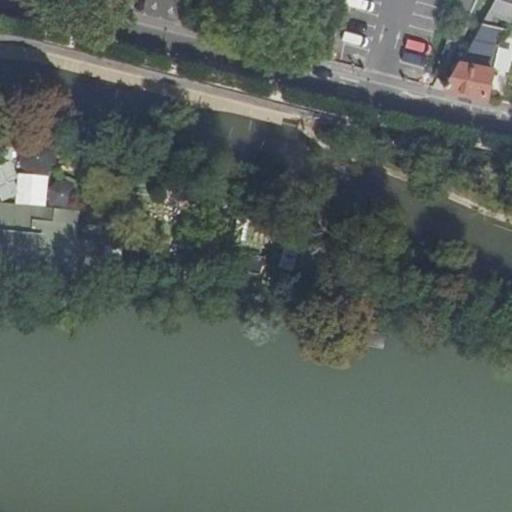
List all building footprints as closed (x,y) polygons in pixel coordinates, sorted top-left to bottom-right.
[(191,0),(187,27),(203,32),(207,0),(191,0)] [(477,0),(462,0),(456,22),(470,26),(480,1),(477,0)] [(445,89),(491,98),(495,77),(474,73),(477,59),(465,55),(445,89)] [(46,147),(33,147),(22,157),(22,169),(30,179),(45,180),(54,171),(56,158),(46,147)] [(74,193),(61,187),(51,195),(51,208),(64,214),(75,206),(74,193)] [(0,276),(69,283),(70,279),(73,245),(32,241),(34,216),(34,213),(0,209),(0,276)] [(75,220),(34,216),(32,241),(73,245),(75,220)] [(70,279),(102,282),(106,248),(73,245),(70,279)]
